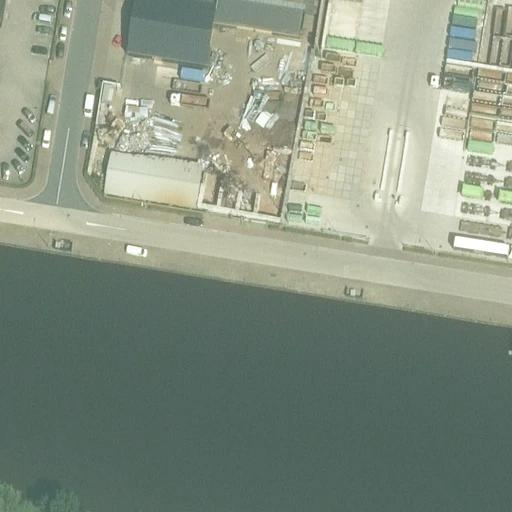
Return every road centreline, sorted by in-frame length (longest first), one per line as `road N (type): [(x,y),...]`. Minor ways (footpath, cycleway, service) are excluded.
road 1 (unclassified): [(511,292),(53,219)]
road 2 (unclassified): [(53,219),(88,0)]
